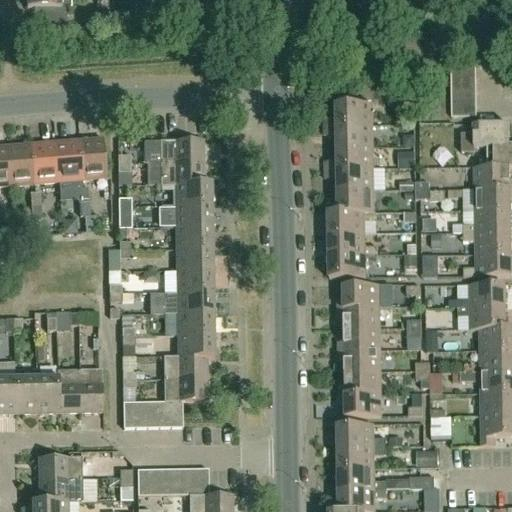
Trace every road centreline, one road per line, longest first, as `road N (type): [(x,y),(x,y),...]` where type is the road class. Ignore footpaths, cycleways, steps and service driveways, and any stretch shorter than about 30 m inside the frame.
road 1 (tertiary): [(286,459),(277,95)]
road 2 (residential): [(0,110),(277,95)]
road 3 (residential): [(286,459),(172,459),(133,440),(110,440)]
